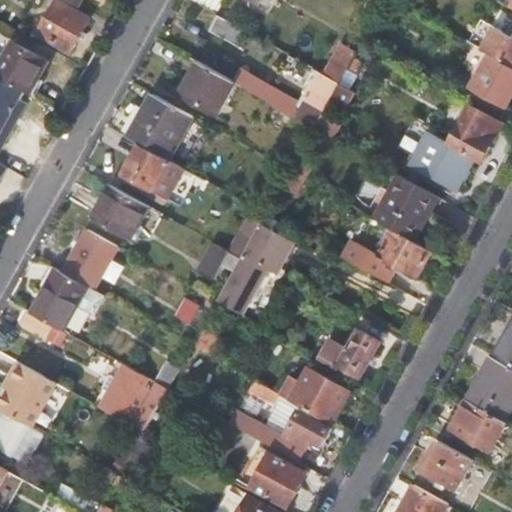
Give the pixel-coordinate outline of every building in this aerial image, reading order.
[(72,53),(89,24),(57,6),(40,35),(72,53)] [(238,46),(246,32),(219,17),(212,31),(238,46)] [(511,38),(496,30),(484,50),(491,54),(511,65),(511,38)] [(14,43),(0,67),(0,76),(26,91),(30,94),(48,62),(14,43)] [(507,107),(511,98),(511,65),(491,54),(472,89),(507,107)] [(336,60),(326,77),(340,85),(350,68),(336,60)] [(216,115),(234,82),(199,63),(181,96),(216,115)] [(0,76),(0,120),(13,128),(21,114),(15,111),(21,100),(26,91),(0,76)] [(252,77),(245,88),(279,107),(307,123),(316,128),(332,99),(340,85),(326,77),(314,98),(317,100),(309,112),(290,101),(292,99),(252,77)] [(346,106),(354,93),(340,85),(332,99),(346,106)] [(154,96),(130,138),(142,145),(169,160),(194,117),(154,96)] [(15,111),(21,114),(27,104),(21,100),(15,111)] [(298,141),(307,123),(279,107),(270,125),(298,141)] [(481,163),(493,143),(486,139),(495,122),(471,109),(450,146),(475,160),(481,163)] [(0,138),(5,142),(13,128),(0,120),(0,138)] [(502,126),(495,122),(486,139),(493,143),(502,126)] [(458,193),(475,160),(450,146),(429,134),(411,167),(458,193)] [(125,176),(153,191),(180,207),(197,176),(171,161),(169,160),(142,145),(125,176)] [(315,163),(300,155),(291,172),(305,179),(315,163)] [(298,192),(305,179),(291,172),(284,184),(298,192)] [(400,175),(375,219),(395,230),(416,242),(440,198),(400,175)] [(132,238),(150,206),(113,186),(95,217),(132,238)] [(229,250),(230,250),(243,257),(245,253),(253,240),(260,226),(267,215),(254,207),(229,250)] [(291,244),(260,226),(253,240),(245,253),(269,266),(276,270),(291,244)] [(93,289),(100,277),(112,255),(118,245),(89,228),(64,273),(90,288),(93,289)] [(417,277),(432,251),(416,242),(395,230),(379,256),(372,252),(363,268),(390,284),(399,268),(417,277)] [(200,272),(214,280),(228,255),(214,246),(200,272)] [(242,314),(269,266),(245,253),(243,257),(218,301),(242,314)] [(120,260),(112,255),(100,277),(108,281),(120,260)] [(249,318),(276,270),(269,266),(242,314),(249,318)] [(66,331),(72,320),(84,327),(91,314),(96,317),(107,297),(93,289),(90,288),(64,273),(56,269),(32,312),(53,324),(66,331)] [(342,323),(349,311),(322,296),(315,308),(342,323)] [(178,316),(191,324),(201,306),(188,299),(178,316)] [(44,339),(53,324),(32,312),(27,309),(18,324),(44,339)] [(333,340),(322,359),(340,369),(343,364),(362,375),(382,340),(362,329),(351,349),(333,340)] [(209,333),(200,349),(212,357),(222,340),(209,333)] [(511,338),(500,360),(511,366),(511,338)] [(505,420),(511,406),(511,366),(500,360),(492,356),(468,399),(469,400),(505,420)] [(57,382),(19,361),(10,377),(14,379),(0,404),(0,407),(32,426),(57,382)] [(124,364),(100,407),(123,420),(148,377),(124,364)] [(287,377),(278,393),(304,407),(335,425),(353,392),(312,369),(303,386),(287,377)] [(301,413),(304,407),(278,393),(256,381),(251,390),(277,405),(265,426),(238,410),(231,424),(301,463),(313,441),(324,447),(333,430),(301,413)] [(157,383),(150,396),(161,402),(169,389),(157,383)] [(142,410),(153,417),(161,402),(150,396),(142,410)] [(491,448),(507,421),(505,420),(469,400),(454,428),(491,448)] [(0,447),(27,464),(45,433),(32,426),(0,407),(0,447)] [(143,456),(154,437),(145,432),(130,458),(134,460),(139,454),(143,456)] [(453,491),(471,459),(438,441),(421,472),(453,491)] [(291,507),(310,472),(273,452),(254,486),(291,507)] [(0,486),(8,471),(0,466),(0,486)] [(113,510),(130,481),(120,475),(104,505),(113,510)] [(55,477),(47,492),(71,506),(82,511),(99,511),(104,505),(55,477)] [(441,511),(447,503),(414,483),(398,511),(441,511)] [(281,511),(249,494),(245,501),(249,504),(244,511),(281,511)]
